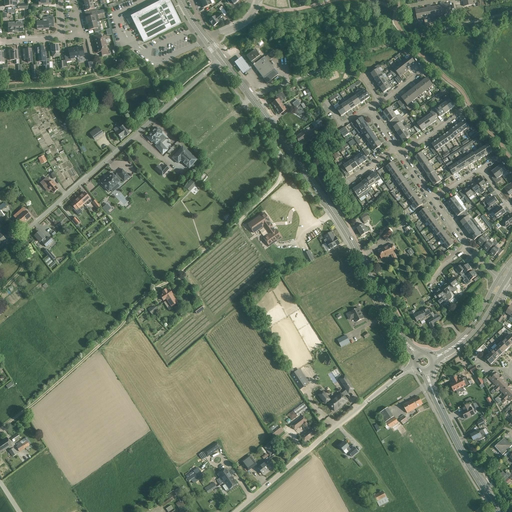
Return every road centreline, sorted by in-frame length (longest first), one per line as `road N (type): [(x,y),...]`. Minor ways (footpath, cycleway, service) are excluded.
road 1 (track): [(0,427),(204,252),(280,175),(270,139)]
road 2 (secondary): [(416,354),(338,219),(251,97)]
road 3 (unclassified): [(0,253),(220,59)]
road 4 (unclassified): [(235,511),(414,365)]
road 5 (secondary): [(498,511),(439,406)]
